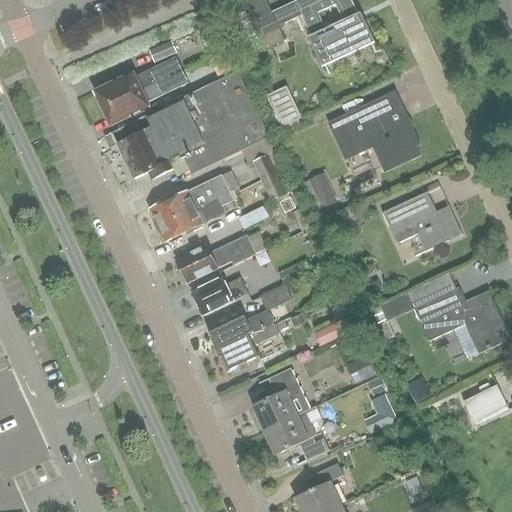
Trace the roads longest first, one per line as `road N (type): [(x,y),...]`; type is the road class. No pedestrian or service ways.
road 1 (unclassified): [(246,511),(21,33)]
road 2 (secondary): [(121,360),(0,105)]
road 3 (unclassified): [(404,0),(511,240)]
road 4 (secondary): [(193,511),(121,360)]
